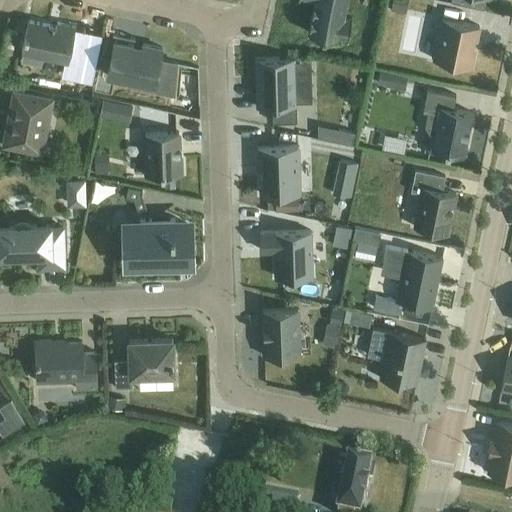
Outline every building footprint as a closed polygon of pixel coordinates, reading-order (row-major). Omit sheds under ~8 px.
[(312,0),(314,0),(307,32),(339,38),(339,37),(347,39),(352,17),(344,16),(346,0),(312,0)] [(404,10),(406,0),(392,0),(391,7),(404,10)] [(450,0),(450,1),(484,8),(485,0),(450,0)] [(479,25),(442,18),(440,25),(437,25),(434,39),(437,40),(433,59),(470,67),(474,49),(471,49),(473,39),(476,40),(479,25)] [(41,55),(68,61),(75,26),(57,22),(56,26),(28,20),(21,51),(23,52),(23,55),(22,59),(39,63),(40,58),(41,58),(41,55)] [(161,47),(142,43),(141,48),(133,46),(133,45),(114,41),(106,75),(141,82),(140,86),(174,93),(176,62),(159,59),(161,47)] [(294,57),(254,58),(255,76),(257,76),(258,100),(256,100),(256,106),(272,105),(272,121),(296,121),(294,57)] [(407,78),(380,72),(377,85),(405,91),(407,78)] [(82,73),(78,90),(89,92),(92,76),(82,73)] [(456,94),(427,88),(422,111),(427,112),(424,125),(430,134),(427,148),(463,155),(472,112),(453,108),(456,94)] [(52,98),(13,90),(2,145),(41,153),(41,152),(36,151),(39,136),(44,137),(52,98)] [(79,97),(77,109),(87,111),(89,99),(79,97)] [(101,101),(98,118),(113,121),(117,104),(101,101)] [(339,129),(336,141),(351,144),(354,132),(339,129)] [(144,132),(145,174),(179,173),(179,154),(177,154),(177,146),(176,131),(144,132)] [(375,131),(371,144),(395,151),(399,137),(375,131)] [(260,194),(299,193),(298,145),(257,146),(257,167),(263,166),(263,174),(260,174),(260,194)] [(95,151),(94,171),(108,171),(108,151),(95,151)] [(338,160),(331,193),(349,196),(356,164),(338,160)] [(442,190),(445,175),(415,169),(411,190),(420,192),(414,226),(447,233),(456,193),(442,190)] [(66,180),(66,208),(85,207),(84,180),(66,180)] [(128,187),(126,198),(134,200),(137,208),(145,205),(141,195),(142,190),(128,187)] [(276,208),(300,207),(299,194),(275,195),(276,208)] [(176,257),(192,257),(191,225),(175,226),(175,218),(139,219),(139,227),(123,227),(124,259),(140,258),(140,263),(176,262),(176,257)] [(0,225),(0,254),(39,254),(39,266),(63,265),(62,226),(50,227),(50,224),(0,225)] [(351,228),(335,225),(332,246),(347,248),(351,228)] [(276,258),(274,258),(275,277),(311,276),(310,230),(259,231),(260,249),(276,249),(276,258)] [(375,295),(372,307),(400,312),(402,300),(432,307),(435,293),(431,288),(433,278),(438,279),(442,256),(402,248),(386,245),(380,269),(397,273),(401,274),(395,299),(375,295)] [(346,307),(334,304),(330,322),(342,324),(343,321),(345,310),(346,307)] [(262,309),(264,355),(299,354),(297,308),(262,309)] [(345,310),(343,321),(368,326),(370,315),(345,310)] [(327,323),(322,342),(334,345),(339,326),(327,323)] [(416,382),(425,338),(372,327),(367,355),(383,358),(379,377),(397,381),(398,378),(416,382)] [(115,386),(131,386),(131,374),(173,372),(172,338),(129,340),(129,359),(114,359),(115,386)] [(76,388),(97,388),(95,352),(82,352),(82,341),(52,342),(50,339),(39,340),(37,342),(35,343),(36,381),(76,379),(76,388)] [(511,357),(507,356),(500,388),(511,389),(511,357)] [(109,394),(107,406),(124,409),(127,398),(109,394)] [(10,400),(0,405),(0,408),(12,428),(23,421),(10,400)] [(36,423),(46,420),(43,410),(33,413),(36,423)] [(490,438),(487,452),(491,453),(487,471),(491,472),(494,476),(500,477),(504,474),(511,476),(511,423),(498,420),(494,438),(490,438)] [(335,489),(333,499),(339,500),(336,511),(361,511),(364,498),(366,498),(369,484),(367,484),(368,478),(371,479),(374,466),(371,466),(372,463),(348,458),(341,491),(335,489)] [(264,488),(261,502),(294,509),(297,495),(264,488)]
